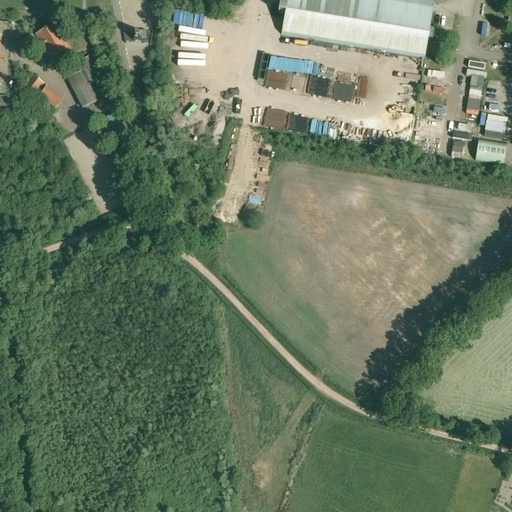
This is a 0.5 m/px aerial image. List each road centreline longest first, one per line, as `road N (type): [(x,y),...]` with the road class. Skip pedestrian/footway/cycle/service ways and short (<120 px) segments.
road 1 (track): [(198,265),(325,391),(377,417),(511,451)]
road 2 (track): [(0,267),(119,228),(148,233),(198,265)]
road 3 (track): [(198,265),(129,95)]
road 4 (unclassified): [(88,118),(129,95),(114,0)]
